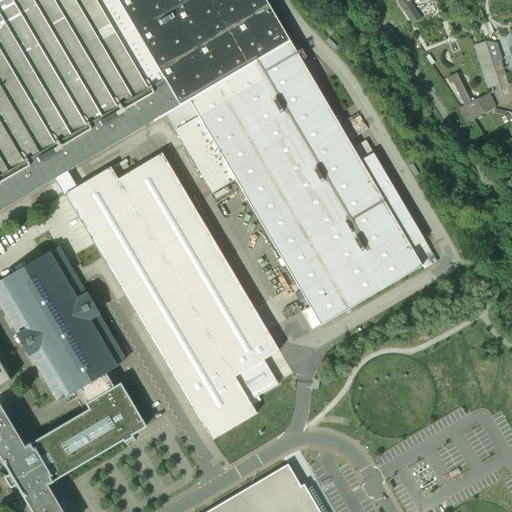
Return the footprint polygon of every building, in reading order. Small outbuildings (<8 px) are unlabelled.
[(0,0),(0,210),(56,177),(69,170),(166,113),(179,105),(164,79),(117,0),(0,0)] [(117,0),(164,79),(179,105),(290,41),(265,0),(117,0)] [(489,22),(480,25),(483,33),(493,29),(489,22)] [(179,105),(166,113),(176,129),(198,116),(235,179),(321,325),(422,266),(412,248),(360,160),(290,41),(179,105)] [(496,43),(485,41),(492,62),(500,60),(502,60),(496,43)] [(500,60),(492,62),(495,70),(496,76),(504,73),(500,60)] [(492,62),(484,65),(487,73),(495,70),(492,62)] [(495,70),(487,73),(492,88),(499,85),(496,76),(495,70)] [(454,71),(445,76),(459,105),(468,101),(454,71)] [(504,73),(496,76),(499,85),(500,87),(507,85),(504,73)] [(488,94),(466,105),(471,116),(493,105),(488,94)] [(511,118),(509,110),(494,108),(493,114),(503,116),(500,117),(503,124),(511,119),(511,118)] [(235,179),(198,116),(176,129),(175,130),(212,192),(235,179)] [(211,444),(262,415),(253,398),(279,383),(264,359),(280,350),(165,152),(121,177),(115,165),(79,186),(66,194),(211,444)] [(425,241),(373,153),(360,160),(412,248),(425,241)] [(66,194),(79,186),(69,170),(56,177),(66,194)] [(49,253),(0,282),(0,303),(18,334),(29,354),(57,400),(66,394),(67,394),(70,392),(71,392),(72,391),(76,388),(76,389),(77,388),(78,388),(77,388),(104,372),(105,372),(115,366),(125,360),(98,313),(87,294),(86,294),(81,285),(71,269),(59,248),(49,253)] [(80,264),(71,269),(81,285),(89,280),(80,264)] [(0,360),(0,387),(11,381),(0,360)] [(104,372),(77,388),(78,388),(77,388),(76,389),(76,388),(72,391),(77,399),(84,410),(85,412),(89,409),(86,404),(87,403),(114,388),(114,387),(111,383),(112,383),(107,376),(105,372),(104,372)] [(30,444),(25,447),(0,405),(0,455),(10,474),(5,477),(11,487),(17,484),(33,511),(63,511),(47,484),(123,440),(126,445),(132,442),(135,440),(132,435),(146,426),(120,383),(114,387),(114,388),(87,403),(86,404),(89,409),(85,412),(84,412),(37,439),(30,444)] [(300,481),(286,458),(203,511),(322,511),(303,479),(300,481)]
